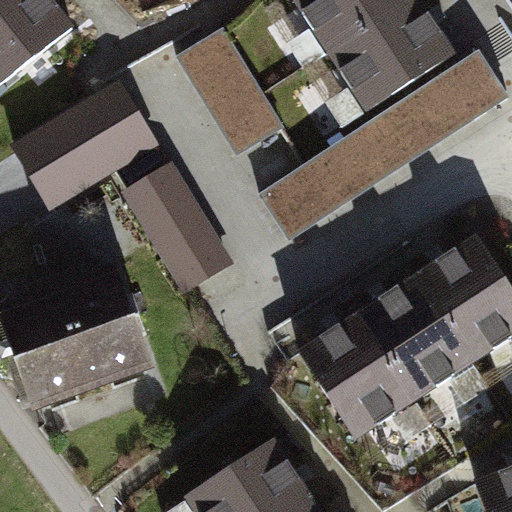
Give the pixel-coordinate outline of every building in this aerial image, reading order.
[(0,0),(0,86),(71,29),(48,0),(0,0)] [(292,0),(328,54),(411,0),(292,0)] [(366,113),(454,56),(417,0),(411,0),(328,54),(366,113)] [(177,59),(236,156),(281,128),(222,32),(177,59)] [(474,119),(507,98),(480,55),(447,77),(474,119)] [(274,187),(304,231),(474,119),(447,77),(274,187)] [(15,150),(50,206),(153,144),(119,87),(15,150)] [(129,194),(187,291),(228,266),(170,169),(129,194)] [(260,196),(290,240),(304,231),(274,187),(260,196)] [(511,296),(474,239),(416,277),(472,365),(511,338),(511,296)] [(25,296),(9,302),(12,312),(6,314),(38,403),(144,365),(113,276),(109,277),(106,268),(90,273),(93,283),(29,306),(25,296)] [(416,277),(359,315),(415,401),(472,365),(416,277)] [(359,315),(299,352),(357,441),(415,401),(359,315)] [(274,443),(187,500),(195,511),(297,511),(313,502),(274,443)] [(511,511),(511,469),(476,484),(487,511),(511,511)] [(319,511),(313,502),(297,511),(319,511)]
